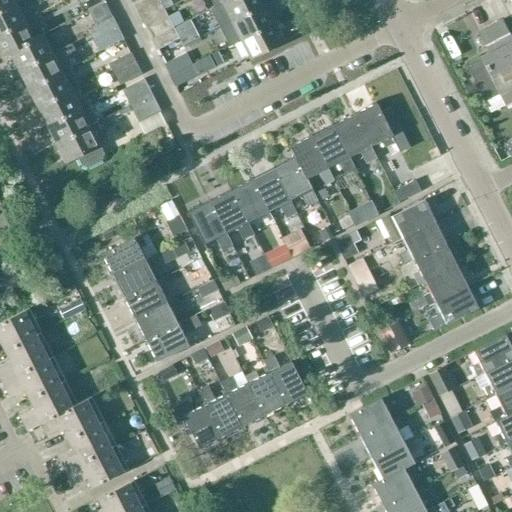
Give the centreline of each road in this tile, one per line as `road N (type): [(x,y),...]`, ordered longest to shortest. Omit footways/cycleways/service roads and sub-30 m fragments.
road 1 (residential): [(186,137),(400,26)]
road 2 (residential): [(400,26),(480,189)]
